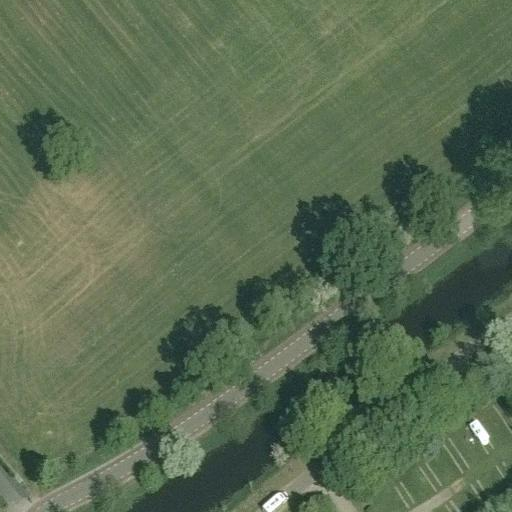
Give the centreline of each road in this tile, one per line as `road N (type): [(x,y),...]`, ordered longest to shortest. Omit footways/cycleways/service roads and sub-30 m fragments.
road 1 (unclassified): [(46,511),(201,419),(511,187)]
road 2 (unclassified): [(268,511),(511,319)]
